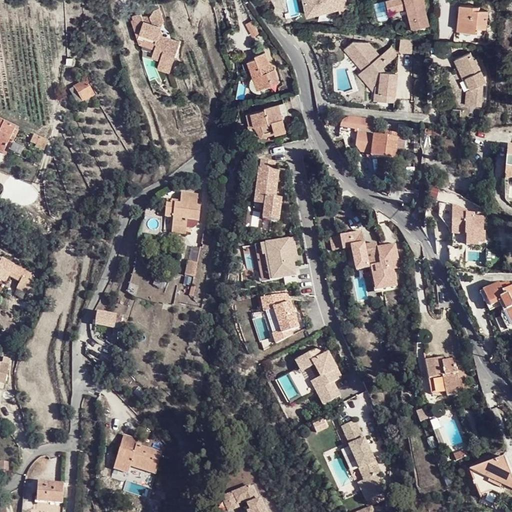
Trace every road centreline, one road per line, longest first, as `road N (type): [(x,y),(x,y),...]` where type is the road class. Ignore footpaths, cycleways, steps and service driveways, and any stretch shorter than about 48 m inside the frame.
road 1 (residential): [(256,0),(294,55),(317,140),(346,180),(416,232),(479,353),(511,397)]
road 2 (residential): [(0,486),(20,477),(32,453),(71,441),(79,340),(132,204),(200,155)]
